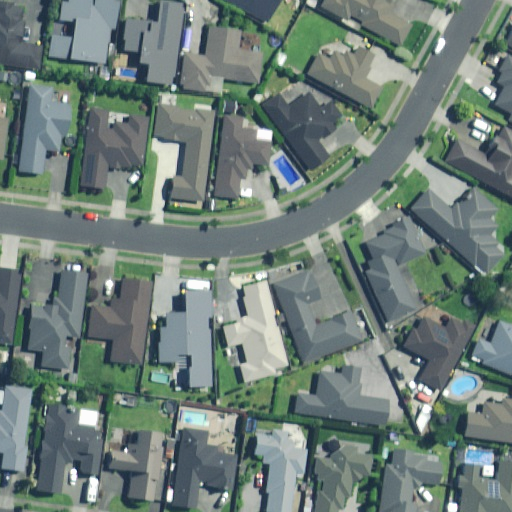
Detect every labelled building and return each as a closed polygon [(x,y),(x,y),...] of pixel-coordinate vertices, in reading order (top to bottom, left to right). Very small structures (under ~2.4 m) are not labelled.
[(104,31),(106,5),(89,3),(89,0),(55,0),(56,1),(46,1),(44,28),(61,29),(60,38),(37,36),(35,65),(92,70),(94,49),(104,31)] [(203,0),(253,27),(268,0),(203,0)] [(414,3),(408,0),(318,0),(313,11),(390,50),(414,3)] [(163,89),(171,8),(144,6),(142,28),(115,26),(112,57),(126,58),(125,67),(135,71),(133,87),(163,89)] [(0,64),(26,68),(28,48),(13,46),(17,12),(0,9),(0,64)] [(511,21),(499,43),(511,49),(511,21)] [(195,63),(175,61),(171,93),(196,96),(203,86),(248,91),(252,57),(229,54),(232,35),(199,31),(195,63)] [(338,65),(328,60),(325,67),(314,61),(302,82),(366,117),(378,96),(360,87),(372,65),(352,54),(347,63),(340,60),(338,65)] [(511,58),(502,54),(489,78),(500,85),(489,105),(507,115),(504,121),(511,125),(511,58)] [(51,88),(27,85),(16,173),(40,176),(44,150),(57,152),(59,137),(64,137),(68,105),(49,102),(51,88)] [(282,94),(264,108),(315,172),(333,158),(323,145),(339,132),(345,117),(335,106),(324,108),(312,93),(294,108),(282,94)] [(170,177),(168,199),(200,203),(212,114),(155,107),(152,136),(184,140),(179,177),(170,177)] [(107,111),(88,109),(76,187),(103,190),(106,164),(140,168),(148,118),(128,115),(126,127),(106,124),(107,111)] [(241,118),(221,115),(211,196),(237,199),(240,171),(250,172),(250,165),(266,167),(270,142),(254,140),(255,130),(240,128),(241,118)] [(511,133),(494,124),(484,145),(480,154),(453,139),(441,161),(511,199),(511,133)] [(447,209),(423,189),(405,209),(482,277),(500,256),(489,246),(493,241),(485,234),(493,225),(485,218),(492,210),(466,187),(454,200),(447,209)] [(422,254),(406,213),(386,221),(388,226),(377,230),(378,234),(360,241),(368,261),(357,266),(380,323),(413,311),(403,287),(402,288),(393,266),(398,264),(422,254)] [(16,271),(0,269),(0,344),(9,345),(16,271)] [(316,299),(305,269),(269,283),(299,363),(358,341),(347,311),(312,324),(304,304),(316,299)] [(50,291),(49,306),(28,304),(27,317),(24,350),(38,352),(37,368),(64,370),(66,347),(60,346),(61,337),(76,339),(82,274),(56,272),(54,292),(50,291)] [(147,283),(118,280),(116,299),(107,298),(106,308),(87,306),(84,337),(108,340),(106,362),(138,365),(147,283)] [(284,366),(262,281),(236,288),(245,320),(218,327),(223,347),(239,343),(244,363),(235,366),(239,383),(273,374),(272,369),(284,366)] [(204,291),(177,292),(178,313),(157,313),(157,328),(153,328),(154,363),(170,363),(170,369),(180,369),(181,387),(205,387),(203,317),(205,317),(204,291)] [(469,329),(446,317),(440,328),(416,316),(400,347),(425,361),(414,380),(436,392),(469,329)] [(511,326),(501,322),(495,335),(490,333),(485,343),(475,339),(467,360),(511,378),(511,326)] [(9,354),(0,352),(0,375),(6,376),(9,354)] [(358,396),(353,355),(303,375),(311,394),(294,392),(291,413),(381,425),(384,400),(358,396)] [(27,390),(1,387),(0,392),(0,469),(20,472),(23,447),(20,446),(27,390)] [(511,394),(508,394),(508,400),(496,399),(495,404),(478,402),(477,414),(461,412),(458,437),(511,443),(511,394)] [(76,408),(44,406),(43,417),(38,417),(34,492),(58,493),(60,462),(75,463),(74,473),(95,475),(98,427),(75,425),(76,408)] [(205,432),(178,428),(166,506),(191,510),(195,485),(228,491),(234,455),(216,453),(217,448),(203,446),(205,432)] [(129,472),(126,499),(150,502),(157,434),(128,430),(125,454),(105,452),(103,469),(129,472)] [(279,438),(251,435),(249,455),(259,456),(257,464),(265,464),(260,511),(286,511),(290,477),(299,478),(304,436),(279,433),(279,438)] [(359,474),(366,475),(368,457),(353,454),(354,447),(341,445),(328,452),(327,460),(313,458),(310,480),(320,482),(318,492),(314,491),(310,511),(334,511),(335,511),(338,511),(341,498),(346,498),(349,483),(349,481),(358,483),(359,474)] [(423,455),(383,449),(373,511),(410,511),(412,504),(407,503),(409,490),(420,484),(434,486),(437,463),(422,461),(423,455)] [(511,511),(511,462),(493,461),(491,481),(473,480),(475,463),(453,462),(451,487),(456,488),(453,511),(511,511)]
